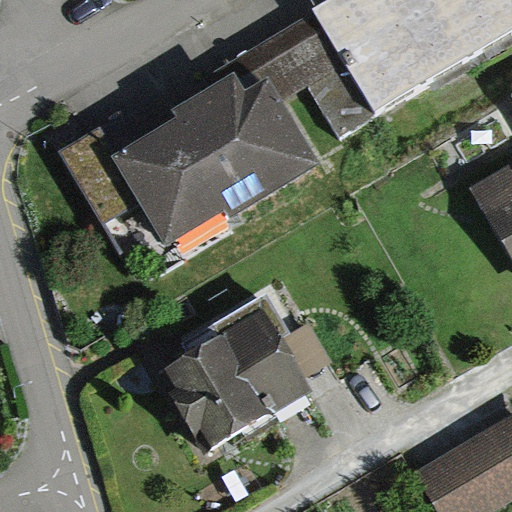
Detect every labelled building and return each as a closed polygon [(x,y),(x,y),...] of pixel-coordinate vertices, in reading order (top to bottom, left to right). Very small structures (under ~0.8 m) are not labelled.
[(342,144),(511,42),(511,0),(340,0),(239,61),(254,86),(276,72),(293,100),(309,90),(342,144)] [(100,138),(61,162),(101,227),(138,205),(168,255),(227,219),(231,225),(319,172),(269,90),(245,105),(235,88),(179,122),(183,129),(119,168),(100,138)] [(511,167),(470,191),(511,266),(511,167)] [(263,324),(158,376),(202,464),(307,411),(263,324)] [(511,423),(418,478),(437,511),(500,511),(511,505),(511,423)]
